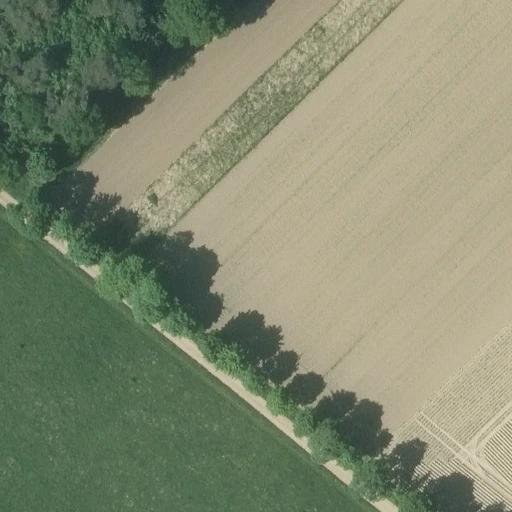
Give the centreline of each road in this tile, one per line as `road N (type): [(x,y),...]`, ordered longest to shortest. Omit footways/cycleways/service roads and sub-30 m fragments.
road 1 (track): [(398,511),(0,186)]
road 2 (track): [(248,0),(33,212)]
